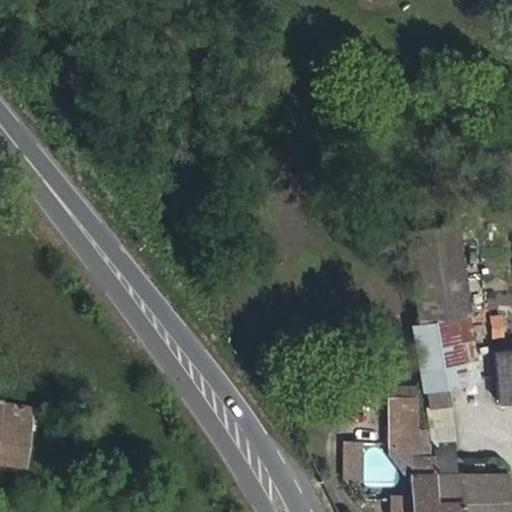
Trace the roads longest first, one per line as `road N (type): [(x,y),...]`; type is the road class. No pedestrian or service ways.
road 1 (secondary): [(300,511),(232,401),(60,200)]
road 2 (secondary): [(60,200),(266,511)]
